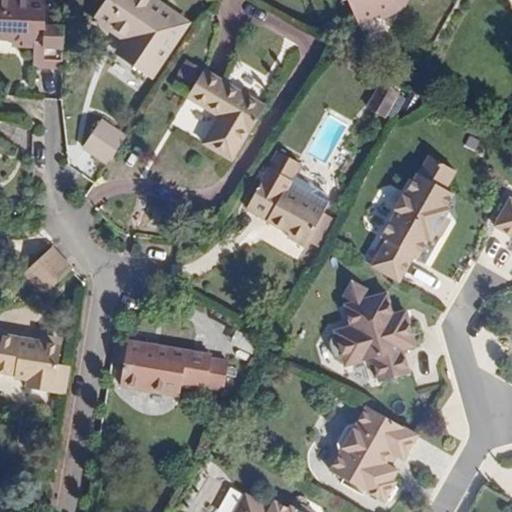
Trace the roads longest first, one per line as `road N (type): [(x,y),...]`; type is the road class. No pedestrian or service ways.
road 1 (residential): [(57,511),(104,267),(55,215),(50,111)]
road 2 (residential): [(502,414),(462,385),(448,331),(476,278)]
